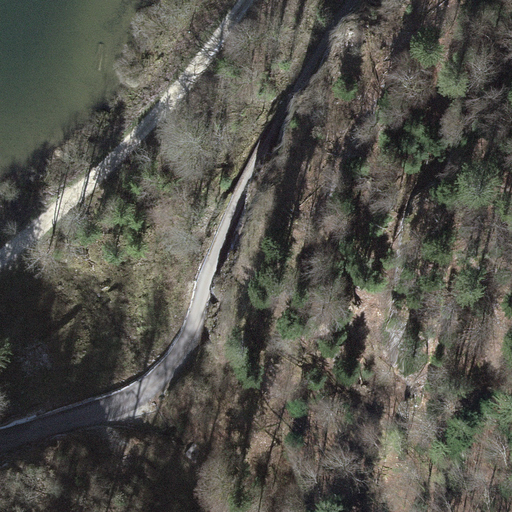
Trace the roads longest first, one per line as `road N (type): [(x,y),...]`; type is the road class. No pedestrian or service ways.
road 1 (unclassified): [(0,431),(145,392),(189,356),(278,136),(354,0)]
road 2 (track): [(0,247),(136,121),(235,0)]
